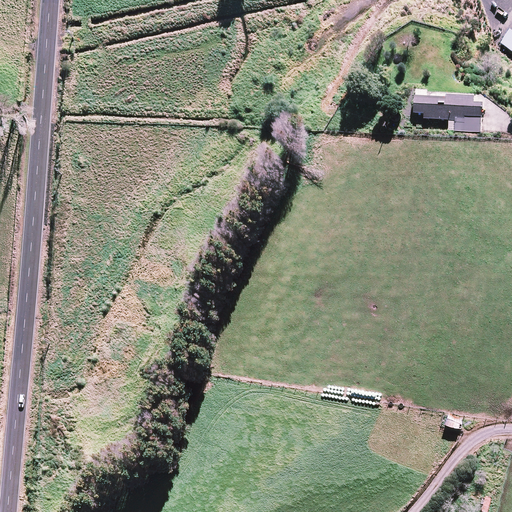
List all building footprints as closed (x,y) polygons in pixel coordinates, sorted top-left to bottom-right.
[(501,33),(496,14),(482,18),(487,37),(501,33)] [(511,32),(510,31),(501,43),(511,51),(511,32)] [(474,97),(416,93),(414,114),(424,115),(424,119),(449,121),(448,130),(480,132),(482,105),(473,104),(474,97)] [(464,419),(448,416),(445,427),(461,430),(464,419)] [(487,511),(491,499),(485,497),(481,511),(487,511)]
